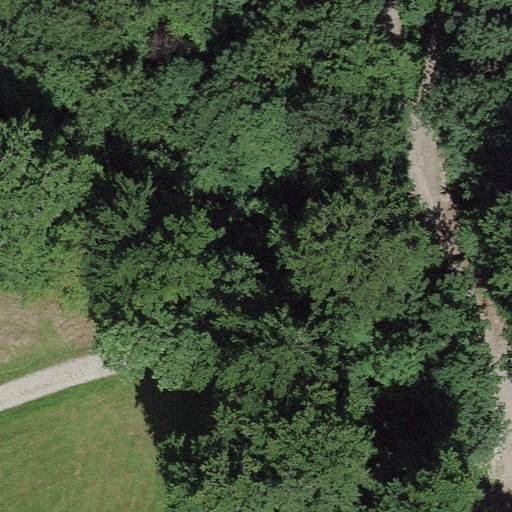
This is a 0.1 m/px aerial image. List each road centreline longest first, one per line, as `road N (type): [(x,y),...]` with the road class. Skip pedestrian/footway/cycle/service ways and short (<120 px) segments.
road 1 (track): [(493,511),(306,354),(251,330),(209,329),(148,346),(0,402)]
road 2 (track): [(412,168),(511,420)]
road 3 (track): [(452,0),(412,168)]
road 4 (track): [(378,0),(382,70),(412,168)]
